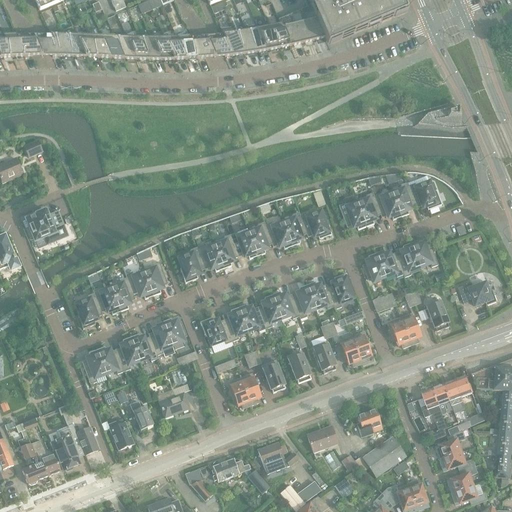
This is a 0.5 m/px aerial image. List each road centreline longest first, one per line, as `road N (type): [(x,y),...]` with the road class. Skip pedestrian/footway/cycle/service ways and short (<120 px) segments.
road 1 (residential): [(0,84),(226,81),(335,62),(431,25)]
road 2 (tertiary): [(431,25),(511,199)]
road 3 (residential): [(345,248),(180,300)]
road 4 (tertiary): [(231,435),(391,375)]
road 5 (residential): [(118,482),(64,348)]
road 6 (residential): [(180,300),(231,435)]
road 7 (residential): [(64,348),(9,223)]
road 8 (tertiary): [(511,138),(462,12)]
road 9 (residential): [(345,248),(391,375)]
road 10 (residential): [(474,208),(345,248)]
road 11 (tertiary): [(391,375),(511,334)]
road 12 (residential): [(180,300),(64,348)]
road 13 (tertiary): [(118,482),(231,435)]
